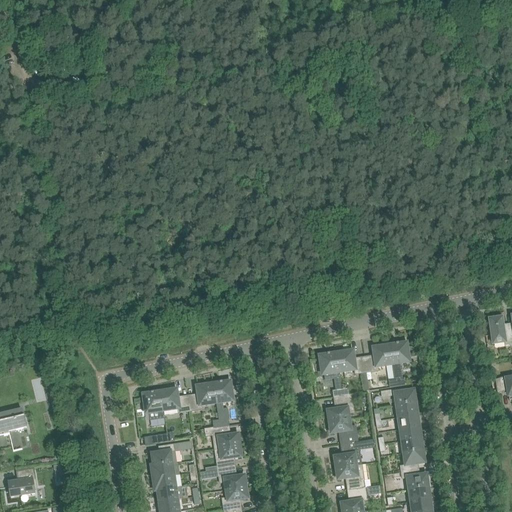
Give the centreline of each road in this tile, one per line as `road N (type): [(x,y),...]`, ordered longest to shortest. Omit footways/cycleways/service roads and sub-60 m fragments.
road 1 (residential): [(250,345),(114,377),(105,387),(124,511)]
road 2 (residential): [(320,511),(293,334)]
road 3 (residential): [(250,345),(277,511)]
road 4 (residential): [(429,308),(293,334)]
road 5 (track): [(127,0),(65,82),(32,79)]
road 6 (residential): [(463,300),(478,421)]
road 7 (residential): [(449,427),(429,308)]
